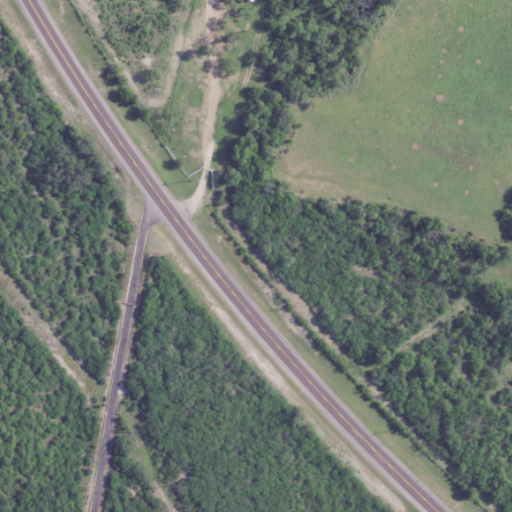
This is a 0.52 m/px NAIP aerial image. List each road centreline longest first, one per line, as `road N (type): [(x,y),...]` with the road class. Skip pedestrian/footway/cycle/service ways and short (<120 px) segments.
road 1 (primary): [(433,511),(168,210),(27,0)]
road 2 (residential): [(86,511),(119,401),(128,275),(157,196)]
